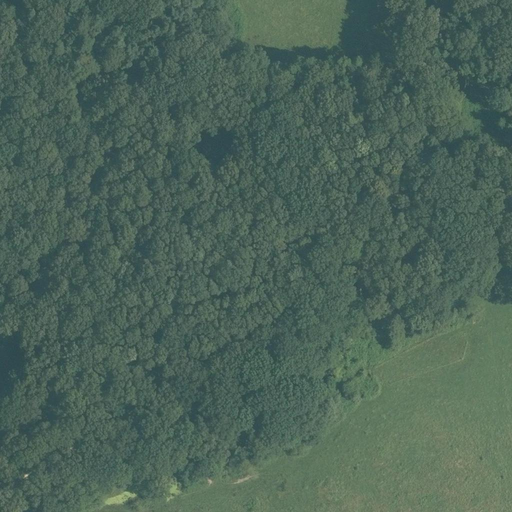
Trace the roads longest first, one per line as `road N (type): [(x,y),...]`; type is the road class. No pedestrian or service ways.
road 1 (track): [(420,56),(249,64),(0,166)]
road 2 (track): [(498,396),(430,124)]
